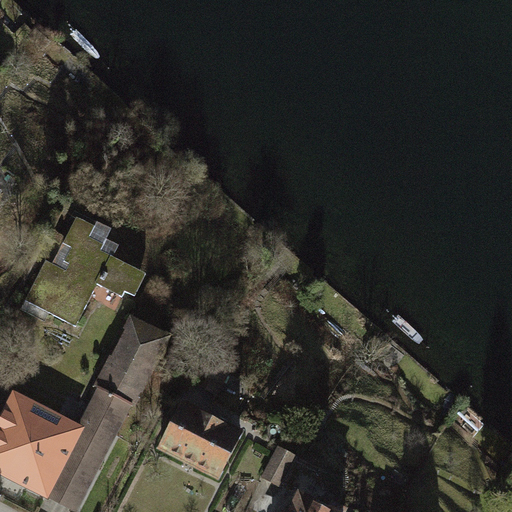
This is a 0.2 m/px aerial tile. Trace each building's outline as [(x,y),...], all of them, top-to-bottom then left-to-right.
[(161,272),(78,233),(44,304),(92,327),(111,286),(147,303),(161,272)] [(149,321),(113,386),(149,406),(186,341),(149,321)] [(92,511),(149,406),(113,386),(92,427),(100,431),(64,502),(84,511),(92,511)] [(92,427),(25,393),(0,441),(0,469),(64,502),(100,431),(92,427)] [(262,440),(197,403),(171,450),(237,486),(262,440)] [(266,478),(285,488),(301,458),(282,448),(266,478)] [(347,511),(321,497),(313,511),(347,511)]
